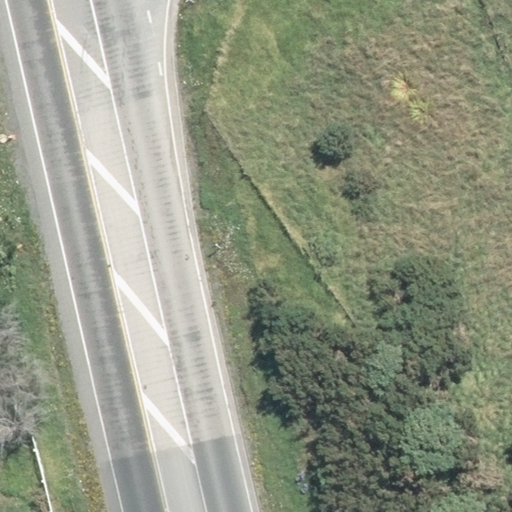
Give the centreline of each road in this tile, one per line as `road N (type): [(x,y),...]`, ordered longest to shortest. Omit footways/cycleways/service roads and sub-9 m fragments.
road 1 (secondary): [(147,511),(28,0)]
road 2 (secondary): [(119,0),(238,511)]
